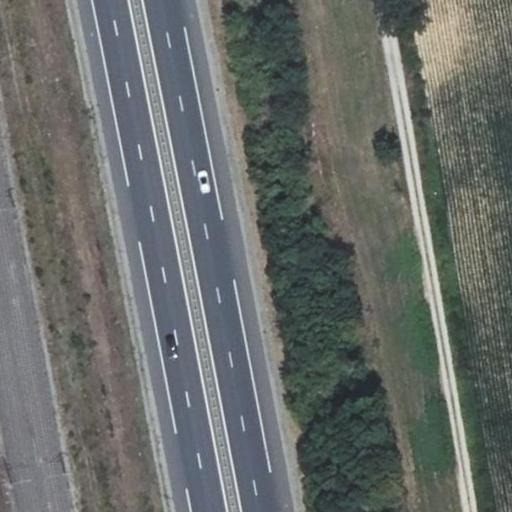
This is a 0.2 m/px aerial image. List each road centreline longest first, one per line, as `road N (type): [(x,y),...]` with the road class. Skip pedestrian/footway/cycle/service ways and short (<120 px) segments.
road 1 (motorway): [(107,0),(208,511)]
road 2 (motorway): [(260,511),(161,0)]
road 3 (track): [(377,0),(463,511)]
